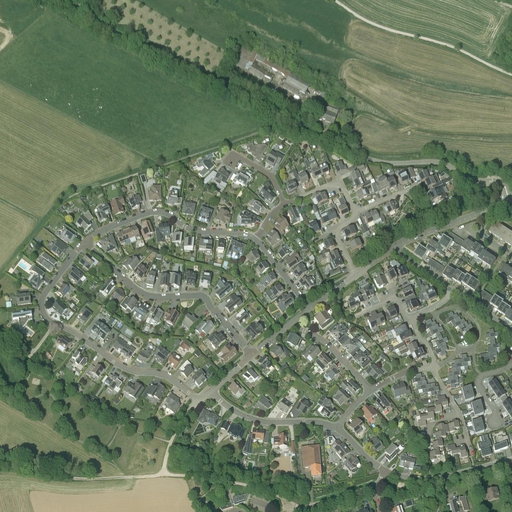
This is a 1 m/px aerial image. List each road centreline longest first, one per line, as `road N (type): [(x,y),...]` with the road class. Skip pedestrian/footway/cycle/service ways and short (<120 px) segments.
road 1 (tertiary): [(508,203),(500,182),(469,178),(443,163),(377,161),(301,129),(64,0)]
road 2 (residential): [(200,396),(164,375),(129,370),(48,319),(45,291),(85,242)]
road 3 (residential): [(252,354),(202,296),(139,293),(85,242)]
road 4 (track): [(511,74),(378,25),(334,0)]
road 5 (residential): [(85,242),(154,212),(192,229),(255,239)]
road 6 (track): [(0,465),(71,478),(163,475)]
road 7 (track): [(163,475),(241,483),(298,511)]
road 8 (residential): [(336,428),(261,421),(208,389)]
road 9 (residential): [(386,471),(437,479),(511,460)]
road 10 (residential): [(393,247),(508,203)]
